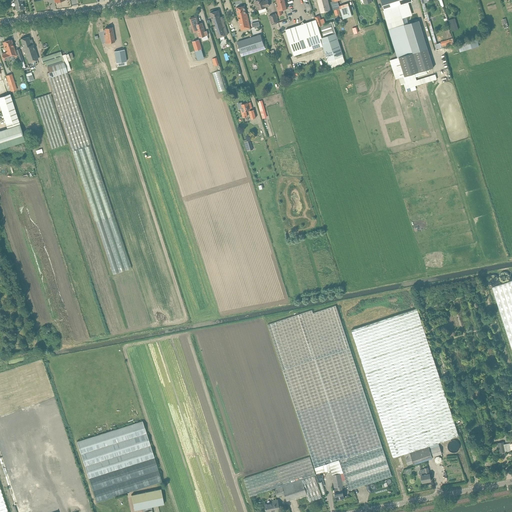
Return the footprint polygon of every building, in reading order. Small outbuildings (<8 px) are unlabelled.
[(13,0),(15,6),(16,10),(24,9),(22,1),(24,0),(23,0),(13,0)] [(263,0),(258,0),(255,1),(257,6),(258,10),(266,8),(265,7),(269,5),(267,0),(264,1),(263,0)] [(284,0),(276,0),(278,6),(276,7),(279,16),(282,15),(281,12),(282,11),(281,10),(287,8),(284,0)] [(327,0),(317,0),(321,13),(330,10),(327,0)] [(380,0),(384,10),(398,6),(398,5),(396,0),(380,0)] [(419,0),(423,13),(427,12),(423,0),(419,0)] [(335,16),(336,19),(338,18),(337,15),(339,15),(340,18),(341,17),(340,11),(341,11),(342,15),(343,19),(348,17),(352,16),(348,4),(339,6),(340,8),(334,10),(335,16)] [(242,21),(248,19),(246,12),(245,13),(244,6),(236,8),(239,21),(242,20),(242,21)] [(218,10),(210,13),(211,18),(217,37),(218,38),(220,37),(221,40),(224,39),(224,36),(228,35),(227,34),(224,24),(222,17),(220,17),(218,10)] [(275,14),(269,16),(271,23),(277,21),(275,14)] [(208,35),(207,35),(206,31),(204,32),(202,23),(199,24),(197,16),(190,18),(194,32),(197,31),(199,37),(199,38),(208,35)] [(455,18),(449,20),(452,31),(458,29),(455,18)] [(242,20),(239,21),(241,30),(250,28),(248,19),(242,21),(242,20)] [(294,56),(323,46),(320,38),(322,38),(318,27),(316,20),(285,30),(294,56)] [(404,25),(413,53),(419,72),(433,68),(419,20),(404,25)] [(346,64),(336,33),(336,32),(339,31),(336,21),(332,22),(318,27),(322,38),(320,38),(323,46),(330,69),(346,64)] [(114,42),(113,32),(112,27),(105,28),(106,34),(104,35),(105,43),(114,42)] [(260,34),(248,38),(252,49),(263,45),(260,34)] [(26,49),(28,49),(27,46),(33,44),(31,40),(29,40),(28,37),(21,39),(24,50),(25,50),(25,49),(26,49)] [(252,49),(248,38),(237,41),(240,53),(252,49)] [(440,42),(442,47),(454,44),(453,38),(440,42)] [(16,56),(12,44),(11,39),(3,42),(7,53),(2,55),(4,60),(16,56)] [(203,55),(201,49),(198,39),(192,41),(194,46),(191,47),(193,52),(195,51),(197,57),(203,55)] [(477,39),(470,41),(472,48),(479,46),(477,39)] [(28,49),(26,49),(27,51),(28,51),(29,53),(25,55),(25,56),(36,53),(33,44),(27,46),(28,49)] [(116,63),(126,61),(124,49),(114,51),(116,63)] [(132,268),(67,72),(60,52),(41,59),(43,64),(46,63),(49,73),(47,73),(73,150),(72,151),(113,274),(132,268)] [(38,59),(36,53),(25,56),(26,58),(27,58),(28,62),(29,62),(30,65),(37,63),(35,59),(38,59)] [(419,72),(413,53),(399,58),(405,77),(419,72)] [(213,72),(218,92),(225,90),(221,70),(213,72)] [(12,74),(6,75),(11,91),(17,89),(12,74)] [(18,120),(10,93),(0,96),(0,106),(6,124),(18,120)] [(67,144),(50,94),(35,98),(52,149),(67,144)] [(257,101),(262,118),(266,116),(262,100),(257,101)] [(249,109),(248,102),(239,105),(243,118),(247,117),(246,111),(249,111),(251,120),(256,118),(253,110),(250,111),(249,109)] [(0,148),(25,141),(20,125),(0,131),(0,148)] [(253,149),(250,140),(244,142),(247,151),(253,149)] [(511,280),(492,287),(511,349),(511,280)] [(315,469),(339,461),(349,490),(392,476),(336,305),(313,313),(312,310),(268,324),(315,469)] [(407,465),(413,463),(413,464),(432,458),(432,457),(442,454),(438,443),(459,436),(417,308),(351,330),(393,458),(404,454),(407,465)] [(97,503),(162,482),(141,421),(76,442),(91,484),(97,503)] [(499,453),(511,450),(509,443),(504,444),(504,441),(497,443),(499,453)] [(274,489),(315,475),(316,475),(314,470),(310,457),(244,479),(250,497),(274,489)] [(339,461),(315,469),(317,474),(325,471),(331,470),(332,475),(335,489),(334,489),(336,499),(344,498),(343,491),(342,491),(341,486),(342,486),(341,480),(345,480),(343,474),(344,474),(339,461)] [(419,470),(419,472),(419,474),(420,475),(421,475),(421,477),(422,482),(431,481),(430,476),(429,474),(428,467),(424,468),(424,469),(420,470),(419,470)] [(322,497),(315,475),(274,489),(277,497),(284,494),(287,501),(307,494),(309,501),(322,497)] [(161,489),(131,495),(134,508),(134,510),(143,508),(151,507),(164,504),(163,502),(161,489)] [(270,511),(280,510),(278,502),(278,499),(272,500),(272,502),(265,504),(266,511),(270,511)]
